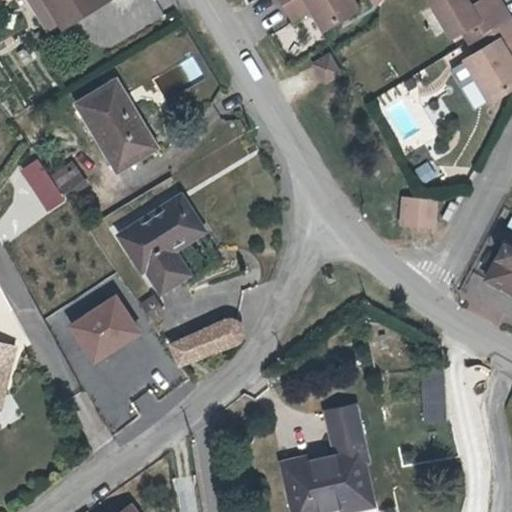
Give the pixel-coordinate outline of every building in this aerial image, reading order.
[(61,27),(43,0),(24,0),(21,2),(45,38),(61,27)] [(43,0),(61,27),(63,30),(82,17),(80,14),(100,0),(43,0)] [(309,0),(315,9),(307,14),(318,32),(354,12),(346,0),(275,0),(283,14),(309,0)] [(289,24),(307,14),(315,9),(309,0),(283,14),(289,24)] [(484,0),(466,10),(460,0),(426,0),(449,39),(461,32),(468,45),(508,23),(494,0),(484,0)] [(460,0),(466,10),(484,0),(460,0)] [(511,89),(511,69),(510,66),(503,70),(499,63),(511,56),(511,30),(508,23),(468,45),(475,57),(463,64),(486,105),(511,89)] [(511,65),(511,56),(499,63),(503,70),(510,66),(511,65)] [(339,91),(326,67),(309,76),(324,100),(339,91)] [(117,174),(159,148),(115,80),(75,106),(117,174)] [(472,82),(462,86),(472,108),(482,103),(472,82)] [(409,94),(381,109),(402,146),(433,128),(437,134),(454,124),(439,97),(416,111),(413,105),(415,104),(409,94)] [(421,183),(435,177),(428,161),(414,167),(421,183)] [(75,212),(95,198),(73,165),(53,178),(75,212)] [(70,203),(51,175),(40,182),(59,210),(70,203)] [(181,194),(118,233),(141,270),(143,269),(158,293),(189,273),(175,250),(205,232),(181,194)] [(412,218),(431,219),(432,202),(399,200),(397,223),(411,224),(412,218)] [(70,203),(59,210),(66,220),(77,214),(70,203)] [(511,248),(503,243),(484,279),(511,294),(511,248)] [(93,359),(138,331),(115,295),(70,322),(93,359)] [(146,313),(157,305),(151,296),(139,303),(146,313)] [(157,305),(146,313),(150,319),(161,311),(157,305)] [(178,363),(235,342),(238,340),(240,337),(243,334),(242,330),(241,327),(239,324),(236,324),(232,323),(229,324),(171,346),(178,363)] [(0,410),(1,410),(0,407),(0,379),(4,380),(7,381),(16,349),(0,344),(0,410)] [(425,391),(448,387),(446,374),(442,357),(419,362),(425,391)] [(448,387),(425,391),(429,411),(452,407),(448,387)] [(298,495),(301,511),(338,511),(340,511),(339,507),(373,501),(364,447),(368,447),(361,405),(331,410),(338,452),(344,451),(345,454),(347,463),(331,466),(331,471),(316,473),(313,460),(312,454),(282,459),(288,497),(298,495)] [(347,463),(345,454),(313,460),(316,473),(331,471),(331,466),(347,463)] [(301,511),(298,495),(288,497),(290,511),(301,511)] [(339,507),(340,511),(374,506),(373,501),(339,507)]
